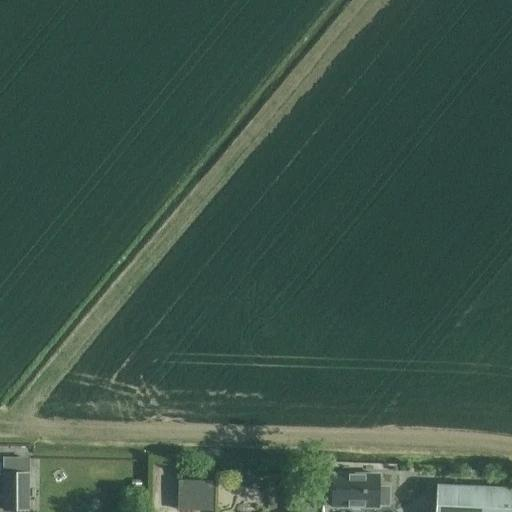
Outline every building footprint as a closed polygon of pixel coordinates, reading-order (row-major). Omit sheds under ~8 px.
[(29,471),(3,471),(3,511),(29,511),(29,471)] [(331,473),(330,509),(380,510),(380,507),(381,487),(381,473),(331,473)] [(245,474),(240,487),(260,494),(264,481),(245,474)] [(141,480),(131,480),(131,489),(141,489),(141,480)] [(180,481),(178,511),(199,511),(213,511),(214,482),(180,481)] [(511,511),(511,488),(437,486),(435,511),(511,511)]
